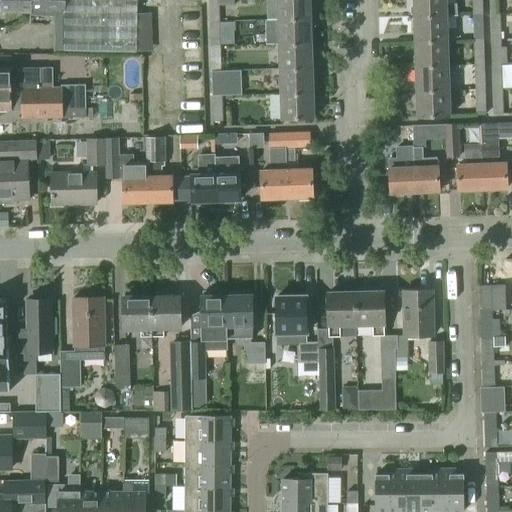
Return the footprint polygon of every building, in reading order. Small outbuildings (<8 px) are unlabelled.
[(0,0),(0,13),(53,15),(52,51),(135,54),(136,0),(0,0)] [(232,0),(208,0),(209,23),(218,23),(217,13),(233,12),(232,0)] [(308,0),(276,0),(277,20),(309,19),(308,0)] [(444,0),(412,0),(413,19),(445,18),(445,17),(454,16),(454,5),(445,5),(444,0)] [(480,0),(471,0),(472,17),(481,17),(480,0)] [(498,0),(489,0),(490,16),(498,16),(498,0)] [(498,16),(490,16),(491,41),(499,41),(498,16)] [(481,17),(472,17),(473,42),(482,42),(481,17)] [(445,18),(413,19),(414,44),(446,43),(454,43),(453,30),(445,31),(445,18)] [(309,19),(277,20),(278,45),(310,44),(309,19)] [(218,23),(209,23),(210,48),(219,47),(218,23)] [(499,41),(491,41),(491,66),(500,66),(505,65),(505,48),(499,48),(499,41)] [(482,42),(473,42),(474,67),(483,67),(482,42)] [(446,43),(414,44),(415,69),(447,68),(446,43)] [(310,44),(278,45),(279,70),(311,69),(310,44)] [(219,47),(210,48),(210,73),(219,73),(219,47)] [(500,66),(491,66),(492,91),(501,90),(500,66)] [(483,67),(474,67),(475,92),(484,91),(483,67)] [(447,68),(415,69),(416,94),(447,92),(447,68)] [(311,69),(279,70),(280,95),(311,94),(311,69)] [(0,88),(9,88),(9,89),(17,89),(17,70),(0,70),(0,88)] [(219,73),(210,73),(211,98),(220,97),(219,73)] [(0,109),(21,109),(22,109),(22,106),(21,89),(17,89),(9,89),(9,88),(0,88),(0,109)] [(85,88),(82,88),(63,89),(64,105),(86,105),(85,88)] [(50,89),(21,89),(22,106),(61,105),(61,89),(50,89)] [(501,90),(492,91),(493,116),(502,115),(501,90)] [(484,91),(475,92),(476,116),(485,116),(484,91)] [(447,92),(416,94),(416,118),(448,117),(447,92)] [(311,94),(280,95),(281,120),(312,119),(311,94)] [(220,97),(211,98),(212,122),(221,122),(220,97)] [(22,109),(21,109),(21,119),(61,118),(61,105),(22,106),(22,109)] [(86,110),(86,105),(64,105),(65,120),(96,119),(96,110),(86,110)] [(460,127),(446,128),(448,162),(462,161),(460,127)] [(496,140),(495,128),(479,129),(480,145),(496,144),(496,140)] [(402,150),(397,150),(397,162),(402,162),(402,169),(413,169),(411,133),(401,134),(402,150)] [(421,133),(411,133),(413,169),(437,168),(434,168),(434,158),(422,159),(421,133)] [(309,134),(284,135),(285,149),(285,158),(287,200),(311,199),(311,171),(297,172),(296,149),(310,148),(309,134)] [(284,135),(268,135),(268,150),(285,149),(284,135)] [(225,145),(225,137),(215,137),(215,146),(225,145)] [(103,141),(87,141),(87,166),(104,166),(103,141)] [(36,161),(35,142),(15,143),(16,162),(36,161)] [(0,162),(16,162),(15,143),(0,143),(0,162)] [(480,145),(480,146),(480,158),(481,166),(482,191),(506,190),(505,163),(491,163),(491,157),(497,157),(496,144),(480,145)] [(215,202),(214,158),(214,157),(199,158),(199,170),(203,169),(204,177),(191,177),(191,178),(181,178),(181,201),(191,201),(191,203),(193,203),(195,206),(203,205),(205,202),(215,202)] [(238,158),(214,158),(215,202),(226,201),(227,205),(236,205),(237,201),(239,201),(238,158)] [(275,172),(261,173),(262,201),(287,200),(285,158),(275,158),(275,172)] [(471,166),(457,167),(458,192),(482,191),(481,166),(480,158),(471,159),(471,166)] [(27,196),(26,162),(0,162),(0,204),(13,204),(14,202),(28,202),(27,196)] [(146,164),(122,165),(123,205),(147,204),(147,178),(146,170),(146,164)] [(437,168),(413,169),(414,194),(438,193),(437,168)] [(402,169),(388,170),(389,195),(414,194),(413,169),(402,169)] [(98,175),(51,175),(51,208),(98,208),(98,175)] [(181,201),(181,178),(180,177),(147,178),(147,204),(171,203),(171,201),(181,201)] [(490,286),(479,287),(480,312),(491,312),(491,311),(490,286)] [(504,286),(490,286),(491,311),(505,311),(504,286)] [(340,293),(327,294),(328,338),(340,338),(340,326),(356,325),(355,293),(354,293),(353,289),(349,287),(345,288),(341,290),(340,293)] [(201,345),(191,345),(191,378),(204,378),(203,351),(227,350),(227,340),(226,296),(221,296),(220,292),(202,292),(203,296),(200,296),(201,345)] [(431,292),(403,292),(404,337),(432,336),(431,292)] [(383,293),(355,293),(356,325),(372,325),(372,337),(384,337),(383,293)] [(281,298),(276,298),(277,334),(306,333),(305,298),(291,298),(291,294),(281,295),(281,298)] [(25,375),(36,375),(35,354),(51,354),(51,334),(55,334),(55,319),(50,319),(50,299),(44,300),(44,295),(32,295),(32,300),(26,300),(26,321),(27,320),(27,330),(17,330),(18,354),(24,354),(25,375)] [(251,295),(226,296),(227,340),(238,340),(238,344),(244,344),(244,365),(265,364),(264,343),(250,343),(250,340),(252,340),(251,295)] [(179,297),(151,298),(152,338),(164,337),(163,329),(180,329),(179,297)] [(151,298),(123,298),(123,331),(140,330),(140,338),(152,338),(151,298)] [(102,299),(72,300),(73,347),(104,347),(102,299)] [(0,392),(9,393),(8,347),(7,347),(6,301),(0,300),(0,392)] [(491,312),(480,312),(481,338),(492,338),(491,312)] [(395,380),(395,358),(395,349),(397,349),(396,337),(380,337),(381,381),(395,380)] [(492,338),(481,338),(482,363),(493,362),(492,338)] [(318,368),(318,355),(318,343),(297,344),(298,368),(318,368)] [(442,343),(429,343),(430,373),(443,373),(442,343)] [(190,345),(176,345),(177,412),(191,412),(191,378),(191,345),(190,345)] [(128,346),(114,346),(115,376),(129,376),(128,346)] [(79,352),(60,353),(60,389),(69,388),(80,388),(79,352)] [(333,355),(318,355),(318,368),(319,416),(334,415),(333,355)] [(493,362),(482,363),(482,389),(494,388),(493,367),(504,367),(503,362),(493,362)] [(60,375),(34,376),(35,414),(60,413),(60,389),(60,375)] [(156,407),(155,377),(144,377),(145,407),(156,407)] [(69,388),(60,389),(60,413),(62,413),(69,413),(69,388)] [(482,389),(483,414),(495,414),(494,388),(482,389)] [(357,399),(357,395),(342,395),(342,410),(358,410),(357,399)] [(10,405),(0,404),(0,413),(10,414),(10,405)] [(44,413),(44,414),(44,427),(62,427),(62,413),(60,413),(44,413)] [(44,414),(13,414),(14,439),(45,439),(44,414)] [(101,440),(101,429),(101,418),(102,414),(81,414),(81,440),(101,440)] [(495,414),(483,414),(484,440),(495,439),(495,414)] [(185,417),(184,441),(229,441),(229,417),(185,417)] [(122,429),(122,419),(101,418),(101,429),(122,429)] [(122,419),(122,429),(122,439),(149,439),(149,419),(122,419)] [(154,429),(154,441),(165,441),(165,429),(154,429)] [(0,469),(10,470),(10,437),(0,436),(0,469)] [(154,441),(154,453),(165,453),(165,441),(154,441)] [(184,441),(184,464),(229,464),(229,441),(184,441)] [(496,454),(485,454),(486,488),(497,488),(496,454)] [(46,458),(46,482),(59,482),(59,458),(46,458)] [(184,464),(184,487),(229,488),(229,464),(184,464)] [(383,475),(375,475),(375,511),(397,511),(397,470),(383,471),(383,475)] [(412,470),(397,470),(397,511),(419,511),(419,475),(412,475),(412,470)] [(426,475),(419,475),(419,511),(440,511),(441,470),(426,470),(426,475)] [(455,470),(441,470),(440,511),(462,511),(463,475),(455,475),(455,470)] [(282,480),(282,504),(327,504),(327,474),(297,474),(297,480),(282,480)] [(154,475),(154,487),(165,487),(165,475),(154,475)] [(48,486),(48,509),(57,510),(57,511),(79,511),(80,493),(80,476),(68,476),(68,487),(48,486)] [(3,497),(0,497),(0,511),(44,511),(44,481),(3,482),(3,497)] [(123,482),(123,493),(122,511),(144,511),(145,504),(148,504),(149,482),(123,482)] [(154,487),(154,499),(165,499),(165,487),(154,487)] [(184,487),(184,511),(229,511),(229,488),(184,487)] [(497,488),(486,488),(486,511),(502,511),(511,511),(511,500),(497,500),(497,488)] [(346,492),(346,504),(357,504),(357,492),(346,492)] [(80,493),(79,511),(101,511),(101,493),(80,493)] [(101,493),(101,511),(122,511),(123,493),(101,493)]
